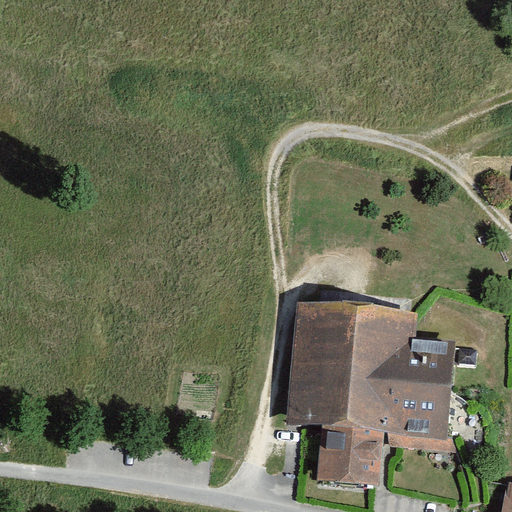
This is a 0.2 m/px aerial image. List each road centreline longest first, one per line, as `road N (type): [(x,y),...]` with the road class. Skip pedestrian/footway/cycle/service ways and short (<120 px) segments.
road 1 (track): [(254,492),(293,331),(293,213),(282,159),(295,134),(326,121),(418,137),(452,152),(511,215)]
road 2 (unclassified): [(340,511),(254,492),(0,461)]
